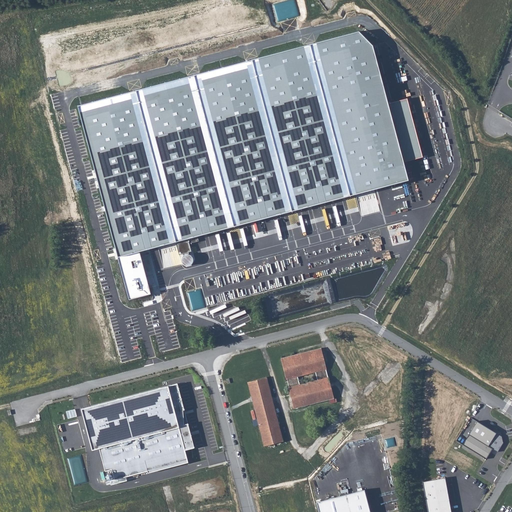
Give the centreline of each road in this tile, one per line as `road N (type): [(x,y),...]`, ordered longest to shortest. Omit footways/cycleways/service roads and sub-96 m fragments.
road 1 (unclassified): [(511,411),(364,320),(340,319),(205,355)]
road 2 (unclassified): [(205,355),(37,398),(25,409)]
road 3 (unclassified): [(246,511),(205,355)]
